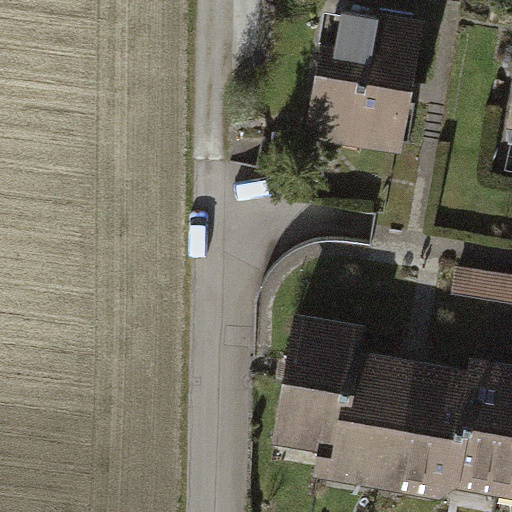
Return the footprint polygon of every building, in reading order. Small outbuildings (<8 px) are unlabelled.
[(327,30),(307,139),(403,157),(428,19),(372,9),(367,37),(327,30)] [(511,275),(456,269),(453,292),(511,299),(511,275)] [(360,324),(295,314),(276,439),(341,448),(356,348),(360,324)] [(415,357),(356,348),(341,448),(337,474),(396,483),(415,357)] [(474,366),(415,357),(396,483),(454,491),(455,484),(474,366)] [(511,364),(475,358),(474,366),(455,484),(511,492),(511,364)]
